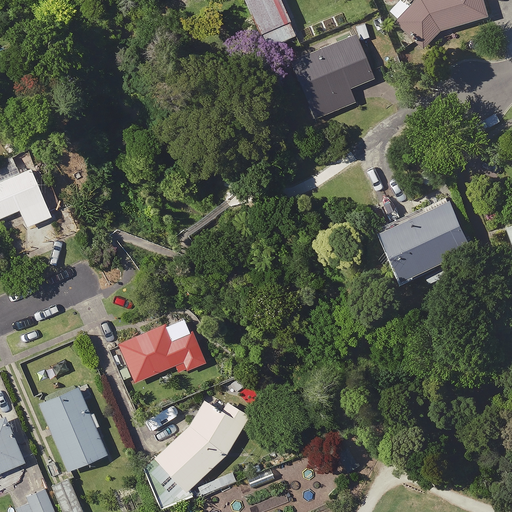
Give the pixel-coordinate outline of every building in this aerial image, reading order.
[(251,0),(274,51),(299,40),(305,37),(288,0),(251,0)] [(496,21),(489,0),(433,0),(414,6),(412,0),(396,0),(406,32),(421,44),(496,21)] [(328,41),(332,49),(294,65),(317,122),(358,106),(352,92),(377,82),(359,39),(355,30),(328,41)] [(57,223),(35,168),(19,174),(21,180),(0,188),(0,229),(7,227),(9,232),(27,225),(30,234),(57,223)] [(480,254),(452,197),(380,232),(408,289),(480,254)] [(172,346),(166,329),(121,346),(136,384),(181,367),(183,373),(208,363),(197,336),(172,346)] [(107,457),(80,392),(43,408),(70,473),(107,457)] [(197,500),(194,489),(233,451),(230,449),(252,427),(222,395),(190,426),(192,428),(158,460),(146,472),(164,511),(197,500)] [(0,476),(25,467),(8,421),(0,424),(0,476)] [(54,511),(45,488),(15,501),(19,511),(54,511)]
